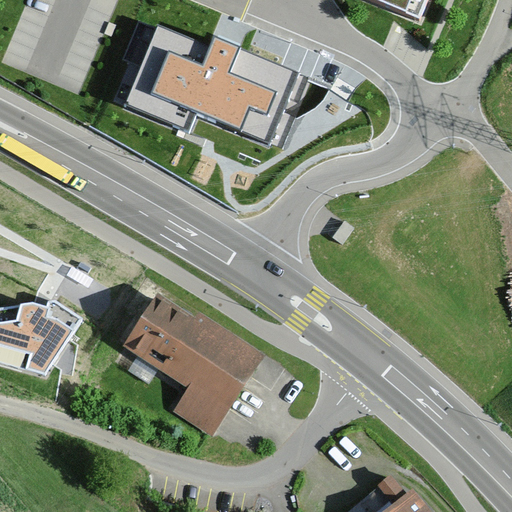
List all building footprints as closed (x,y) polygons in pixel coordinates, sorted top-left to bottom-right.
[(367,0),(419,21),(427,0),(367,0)] [(217,40),(171,20),(139,93),(198,119),(203,107),(276,138),(305,70),(220,33),(217,40)] [(270,349),(166,280),(131,334),(192,374),(177,398),(219,425),(270,349)] [(56,303),(0,310),(0,362),(47,376),(84,321),(56,303)] [(389,474),(339,511),(429,511),(411,489),(404,494),(389,474)]
